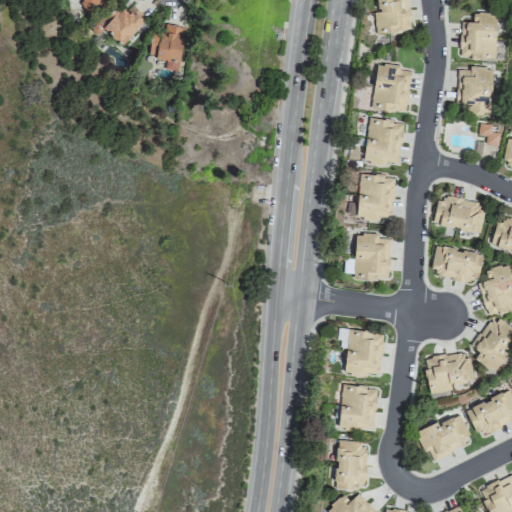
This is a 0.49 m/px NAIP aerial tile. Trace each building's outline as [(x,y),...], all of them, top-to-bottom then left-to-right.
[(77,0),(83,12),(107,1),(106,0),(77,0)] [(374,34),(408,31),(405,0),(376,0),(377,12),(373,12),(374,34)] [(103,19),(107,22),(102,28),(119,45),(145,18),(131,5),(124,12),(116,5),(103,19)] [(495,14),(471,13),(471,22),(465,21),(464,37),(458,37),(458,57),(493,58),(495,14)] [(146,56),(164,59),(163,68),(176,71),(183,27),(164,24),(162,35),(150,33),(146,56)] [(369,107),(403,112),(409,71),(397,70),(397,66),(376,63),(369,107)] [(456,68),(454,103),(465,104),(464,113),(489,114),(490,68),(456,68)] [(402,122),(367,118),(361,162),(384,165),(384,162),(396,164),(402,122)] [(498,133),(489,132),(490,125),(477,123),(476,135),(484,136),(484,144),(496,145),(498,133)] [(511,169),(511,138),(505,137),(500,167),(511,169)] [(473,155),(493,158),(495,145),(475,143),(473,155)] [(355,218),(378,219),(378,215),(390,216),(392,176),(357,174),(355,218)] [(430,223),(477,233),(484,205),(437,195),(430,223)] [(494,221),(488,245),(511,250),(511,220),(502,218),(501,223),(494,221)] [(352,279),(387,280),(388,238),(377,238),(377,234),(353,233),(352,279)] [(476,281),(481,253),(433,245),(428,273),(476,281)] [(511,307),(511,280),(506,263),(483,270),(486,279),(475,282),(486,316),(511,307)] [(491,370),(511,342),(511,328),(497,317),(493,323),(488,319),(478,333),(481,335),(472,347),(478,351),(473,357),(491,370)] [(341,373),(365,376),(366,373),(377,374),(382,333),(347,329),(341,373)] [(450,390),(449,384),(470,380),(466,351),(422,358),(427,393),(450,390)] [(372,428),(374,386),(339,385),(337,427),(372,428)] [(511,422),(511,403),(507,391),(464,408),(473,432),(478,430),(480,435),(511,422)] [(413,433),(422,452),(426,451),(431,460),(470,442),(456,413),(413,433)] [(334,488),(364,488),(364,447),(357,447),(357,440),(334,440),(334,488)] [(511,505),(511,472),(477,489),(487,511),(511,511),(509,507),(511,505)] [(326,511),(373,511),(357,492),(347,501),(341,494),(324,509),(326,511)]
